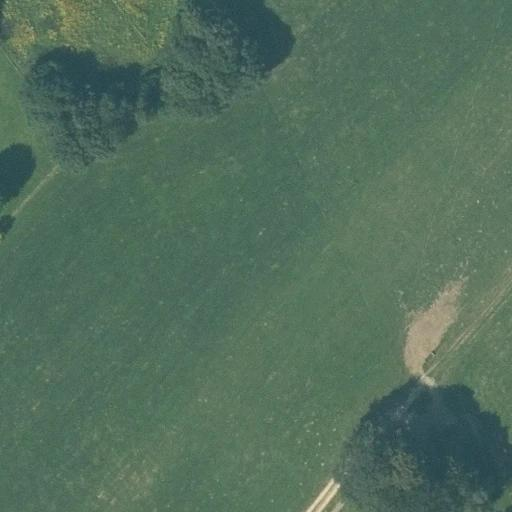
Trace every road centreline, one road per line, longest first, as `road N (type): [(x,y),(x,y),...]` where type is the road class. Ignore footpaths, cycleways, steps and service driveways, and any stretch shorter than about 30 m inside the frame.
road 1 (track): [(398,403),(511,274)]
road 2 (track): [(398,403),(453,431),(475,511)]
